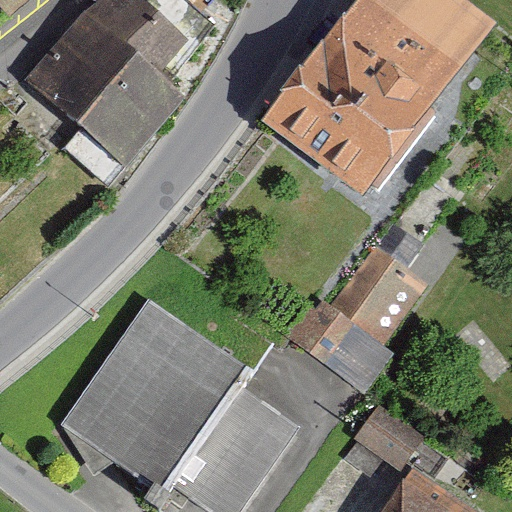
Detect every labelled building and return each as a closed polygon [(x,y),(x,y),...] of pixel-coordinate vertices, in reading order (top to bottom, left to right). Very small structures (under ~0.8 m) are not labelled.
[(0,0),(0,9),(10,0),(0,0)] [(464,0),(358,0),(265,122),(364,193),(494,22),(464,0)] [(102,5),(21,95),(94,160),(174,69),(102,5)] [(364,232),(321,292),(388,340),(431,280),(364,232)] [(150,300),(61,426),(169,502),(176,492),(204,511),(239,511),(300,427),(244,388),(254,373),(150,300)] [(405,451),(364,511),(492,511),(494,510),(405,451)]
